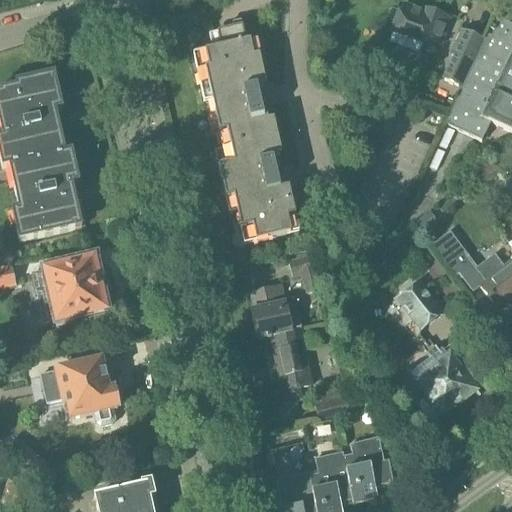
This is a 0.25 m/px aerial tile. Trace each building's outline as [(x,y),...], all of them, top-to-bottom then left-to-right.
[(442,46),(451,20),(425,11),(423,14),(406,8),(404,14),(403,14),(402,16),(393,13),(386,33),(428,48),(430,42),(442,46)] [(487,36),(484,42),(461,90),(444,126),(481,143),(490,125),(511,135),(511,26),(495,18),(489,31),(493,33),(490,38),(487,36)] [(265,88),(258,58),(252,60),(249,44),(245,45),(241,29),(216,35),(219,51),(204,54),(208,70),(204,71),(225,167),(217,168),(225,202),(233,200),(240,232),(251,229),(255,245),(290,237),(287,221),(295,219),(288,190),(279,192),(277,184),(280,183),(274,157),(280,156),(273,122),(267,123),(261,97),(258,98),(256,90),(265,88)] [(441,81),(461,90),(484,42),(460,31),(448,57),(452,59),(441,81)] [(71,176),(78,175),(73,154),(66,155),(57,114),(64,112),(58,83),(39,87),(37,80),(17,84),(18,89),(1,92),(4,104),(0,104),(0,120),(6,148),(0,149),(0,154),(3,171),(11,169),(23,225),(16,227),(19,244),(76,232),(73,220),(80,219),(71,176)] [(429,212),(415,224),(423,232),(436,221),(429,212)] [(500,313),(511,303),(511,263),(505,269),(495,256),(478,269),(450,233),(431,248),(453,279),(458,276),(472,294),(480,287),(500,313)] [(346,252),(349,265),(368,261),(365,247),(346,252)] [(293,279),(302,276),(308,295),(322,291),(312,258),(289,265),(293,279)] [(104,306),(107,302),(105,294),(101,292),(94,263),(49,273),(35,276),(45,325),(59,322),(83,317),(85,327),(89,330),(103,326),(106,322),(104,312),(105,312),(104,306)] [(10,267),(0,270),(0,293),(16,289),(10,267)] [(443,317),(419,283),(395,301),(419,335),(443,317)] [(268,341),(271,340),(271,338),(292,334),(300,332),(301,332),(297,314),(288,316),(281,288),(276,289),(277,292),(269,294),(269,291),(251,295),(255,311),(251,312),(258,341),(267,339),(268,341)] [(271,338),(271,340),(286,405),(303,401),(301,390),(312,388),(305,353),(300,332),(292,334),(271,338)] [(442,418),(477,391),(451,356),(416,383),(442,418)] [(56,373),(56,374),(41,378),(47,406),(62,403),(63,404),(67,403),(71,422),(95,417),(97,427),(101,429),(113,427),(115,423),(113,413),(118,411),(114,392),(109,393),(102,363),(56,373)] [(321,405),(314,407),(317,423),(353,414),(348,392),(320,399),(321,405)] [(306,444),(338,437),(335,422),(303,429),(306,444)] [(344,459),(352,502),(353,506),(378,501),(375,489),(394,485),(389,463),(384,464),(379,440),(351,446),(353,457),(344,459)] [(29,450),(16,464),(38,484),(51,470),(29,450)] [(272,453),(264,455),(267,471),(276,469),(272,453)] [(309,478),(315,511),(341,511),(340,504),(352,502),(344,459),(343,455),(315,461),(318,476),(309,478)] [(315,511),(309,478),(308,474),(276,480),(282,511),(278,511),(277,511),(315,511)] [(28,511),(36,490),(9,481),(0,505),(18,511),(28,511)] [(152,511),(147,486),(127,491),(94,498),(97,511),(152,511)]
